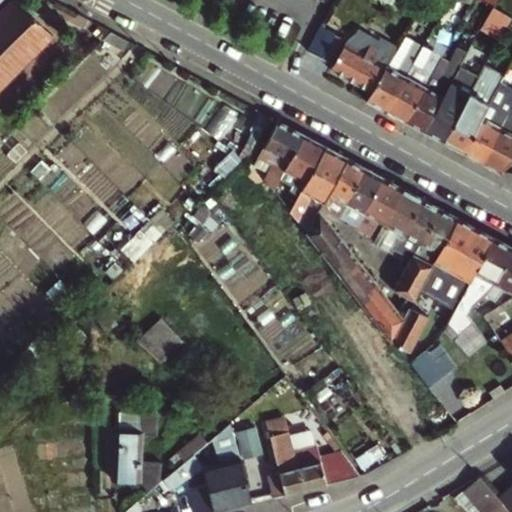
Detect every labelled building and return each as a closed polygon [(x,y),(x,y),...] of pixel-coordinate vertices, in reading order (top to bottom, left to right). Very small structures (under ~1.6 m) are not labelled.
[(0,103),(69,35),(33,0),(26,0),(0,26),(0,103)] [(480,31),(499,41),(511,19),(494,6),(480,31)] [(396,45),(372,89),(367,99),(388,110),(408,73),(431,32),(410,20),(396,45)] [(322,58),(344,36),(322,24),(308,50),(322,58)] [(344,36),(322,58),(332,64),(331,67),(355,80),(376,40),(352,28),(344,36)] [(431,32),(408,73),(388,110),(407,120),(426,85),(443,55),(450,42),(431,32)] [(355,80),(372,89),(396,45),(379,36),(376,40),(355,80)] [(443,55),(426,85),(407,120),(426,131),(445,95),(460,69),(474,43),(461,36),(456,45),(450,42),(443,55)] [(454,99),(445,95),(426,131),(444,141),(486,65),(487,63),(478,57),(468,74),(454,99)] [(486,65),(444,141),(463,151),(500,84),(505,76),(486,65)] [(468,74),(460,69),(445,95),(454,99),(468,74)] [(505,76),(500,84),(510,89),(511,85),(511,71),(508,69),(505,76)] [(483,161),(511,108),(511,85),(510,89),(500,84),(463,151),(483,161)] [(501,172),(511,159),(511,108),(483,161),(501,172)] [(287,171),(306,134),(278,120),(258,156),(274,165),(280,168),(271,185),(276,191),(287,171)] [(327,146),(306,134),(287,171),(297,177),(284,202),(291,212),(327,146)] [(329,193),(348,157),(327,146),(291,212),(301,225),(320,188),(329,193)] [(366,167),(348,157),(329,193),(348,203),(366,167)] [(280,168),(274,165),(267,179),(271,185),(280,168)] [(348,203),(365,212),(384,176),(366,167),(348,203)] [(402,186),(384,176),(365,212),(382,221),(384,222),(402,186)] [(404,187),(402,186),(384,222),(386,223),(388,224),(380,239),(397,248),(405,232),(423,197),(404,187)] [(348,203),(329,193),(326,199),(332,203),(334,204),(342,215),(348,203)] [(422,241),(441,207),(423,197),(405,232),(422,241)] [(332,203),(326,199),(321,209),(326,215),(329,208),(332,203)] [(334,204),(332,203),(329,208),(342,215),(334,204)] [(365,212),(348,203),(342,215),(358,224),(365,212)] [(459,216),(441,207),(422,241),(416,253),(434,264),(436,261),(459,216)] [(326,215),(321,209),(307,234),(321,252),(335,226),(326,215)] [(382,221),(365,212),(358,224),(374,234),(382,221)] [(495,236),(459,216),(436,261),(459,273),(471,280),(476,271),(495,236)] [(336,271),(350,245),(349,244),(335,226),(321,252),(336,271)] [(422,241),(405,232),(397,248),(408,254),(410,250),(416,253),(422,241)] [(511,244),(495,236),(476,271),(482,275),(469,301),(475,305),(494,284),(511,251),(511,244)] [(397,248),(380,239),(378,244),(406,258),(408,254),(397,248)] [(350,289),(365,263),(350,245),(336,271),(350,289)] [(511,251),(494,284),(475,305),(483,311),(485,312),(507,296),(510,289),(511,290),(511,251)] [(434,264),(416,253),(406,271),(425,282),(434,264)] [(436,315),(443,303),(455,280),(459,273),(436,261),(434,264),(425,282),(415,300),(411,307),(429,317),(436,315)] [(378,280),(365,263),(350,289),(364,306),(378,280)] [(425,282),(406,271),(396,290),(409,297),(415,300),(425,282)] [(482,275),(476,271),(471,280),(468,287),(456,309),(460,312),(457,317),(462,320),(467,315),(475,305),(469,301),(482,275)] [(378,324),(392,297),(378,280),(364,306),(364,307),(378,324)] [(468,287),(455,280),(443,303),(456,309),(468,287)] [(394,341),(407,316),(402,310),(392,297),(378,324),(393,342),(394,341)] [(415,300),(409,297),(402,310),(407,316),(411,307),(415,300)] [(443,303),(436,315),(449,322),(456,309),(443,303)] [(475,305),(467,315),(478,324),(488,317),(485,312),(483,311),(475,305)] [(398,346),(393,342),(378,324),(364,307),(343,323),(375,364),(398,346)] [(394,341),(393,342),(410,351),(429,317),(411,307),(407,316),(394,341)] [(171,314),(146,336),(168,360),(192,338),(171,314)] [(511,335),(502,343),(511,358),(511,335)] [(428,349),(413,362),(432,386),(448,374),(428,349)] [(140,478),(144,411),(123,409),(121,430),(116,430),(113,477),(140,478)] [(235,426),(174,470),(180,477),(215,452),(218,464),(227,462),(242,458),(235,426)] [(272,441),(291,436),(288,426),(269,430),(272,441)] [(300,434),(291,436),(299,468),(322,462),(321,457),(319,453),(306,455),(300,434)] [(299,468),(291,436),(272,441),(280,471),(286,493),(335,482),(361,474),(347,454),(337,457),(336,453),(321,457),(322,462),(299,468)] [(221,480),(208,483),(194,487),(199,511),(210,511),(253,501),(242,458),(227,462),(218,464),(221,480)] [(286,493),(280,471),(269,473),(275,495),(286,493)] [(457,496),(470,511),(478,504),(485,511),(511,511),(511,510),(500,496),(482,475),(457,496)] [(511,485),(500,496),(511,510),(511,485)]
